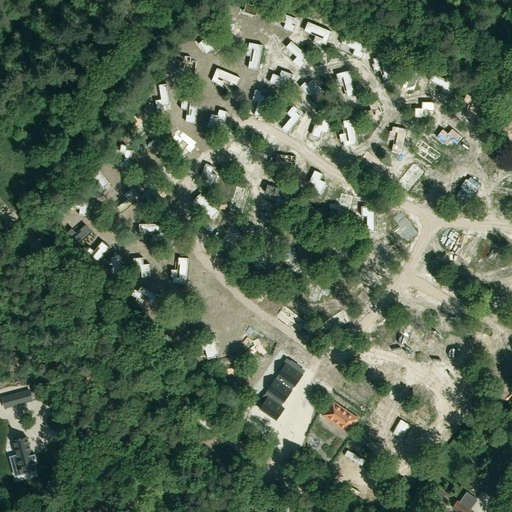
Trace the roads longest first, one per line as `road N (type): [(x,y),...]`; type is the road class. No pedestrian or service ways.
road 1 (unknown): [(483,142),(241,42),(102,212),(100,235),(258,379),(293,348),(334,343)]
road 2 (unknown): [(463,184),(494,206),(459,266),(441,328),(396,381),(445,405),(511,333)]
road 3 (track): [(271,469),(128,341),(0,204)]
road 4 (unknown): [(463,184),(349,120),(251,83),(233,104),(227,129)]
